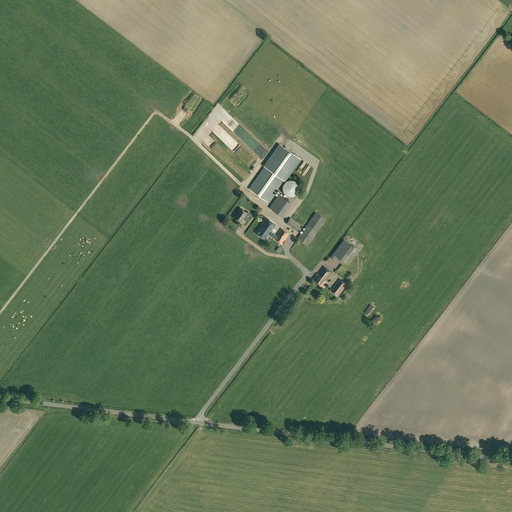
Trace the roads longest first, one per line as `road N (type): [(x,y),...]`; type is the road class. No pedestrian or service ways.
road 1 (unclassified): [(511,461),(0,395)]
road 2 (unknown): [(196,422),(306,276),(287,256),(293,231),(246,195)]
